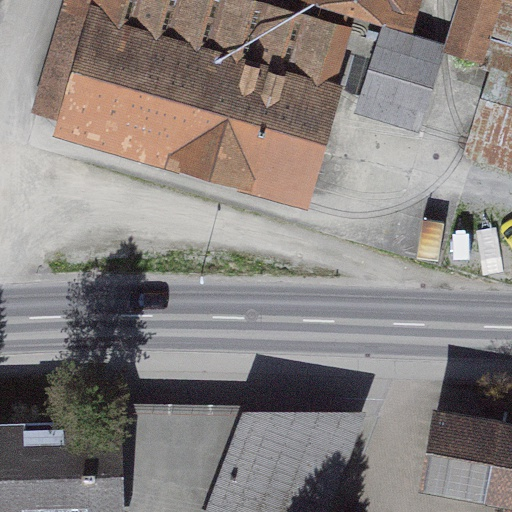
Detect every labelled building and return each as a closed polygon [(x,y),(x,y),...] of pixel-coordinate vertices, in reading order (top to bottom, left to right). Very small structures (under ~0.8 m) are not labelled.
[(69,0),(47,75),(78,84),(67,119),(299,187),(348,13),(303,0),(69,0)] [(369,0),(399,9),(401,0),(369,0)] [(501,65),(511,30),(511,0),(464,0),(449,49),(501,65)] [(511,30),(501,65),(480,133),(511,142),(511,30)] [(385,43),(367,98),(417,113),(434,59),(385,43)] [(116,426),(105,511),(309,511),(346,415),(138,411),(135,425),(116,426)] [(429,478),(511,493),(511,427),(439,415),(429,478)] [(0,425),(0,511),(104,511),(105,511),(116,426),(116,422),(0,425)]
